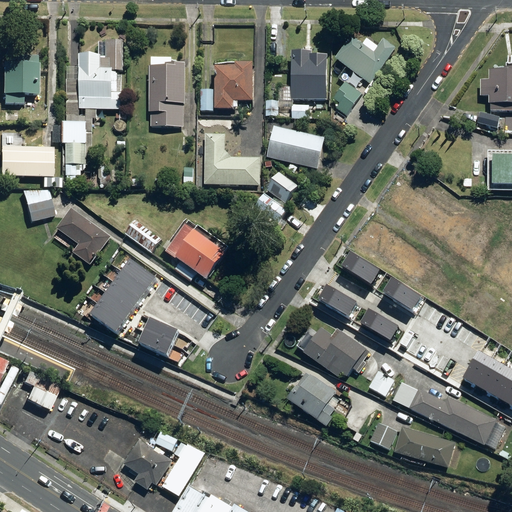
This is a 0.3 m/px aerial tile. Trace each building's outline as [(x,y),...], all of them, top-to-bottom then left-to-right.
[(338,60),(374,86),(400,50),(388,41),(378,55),(355,37),(338,60)] [(83,57),(82,110),(82,111),(123,111),(123,94),(115,94),(115,72),(125,72),(126,44),(101,43),(101,57),(83,57)] [(295,101),(331,101),(332,57),(314,57),(314,53),(296,53),(295,101)] [(152,128),(185,129),(186,105),(188,105),(189,65),(175,65),(175,59),(153,59),(152,128)] [(217,111),(237,111),(237,102),(256,103),(257,64),(239,64),(239,63),(233,62),(233,68),(218,67),(217,111)] [(5,104),(24,105),(25,96),(41,97),(41,65),(6,64),(5,104)] [(492,110),(511,110),(511,66),(507,66),(507,69),(492,69),(492,80),(483,80),(483,96),(492,96),(491,103),(492,103),(492,110)] [(203,112),(216,112),(216,91),(203,91),(203,112)] [(281,102),(268,101),(267,117),(280,117),(281,102)] [(479,123),(498,128),(501,118),(482,112),(479,123)] [(89,124),(67,123),(67,145),(69,145),(69,177),(79,177),(79,166),(85,166),(85,146),(89,145),(89,124)] [(270,159),(321,171),(328,139),(277,128),(270,159)] [(208,187),(262,187),(262,159),(235,159),(227,152),(228,136),(208,135),(208,187)] [(2,178),(55,179),(55,149),(3,148),(2,178)] [(496,183),(511,183),(511,154),(497,154),(496,183)] [(100,181),(110,181),(110,166),(100,166),(100,181)] [(196,168),(186,167),(186,184),(196,184),(196,168)] [(269,192),(288,206),(301,188),(282,174),(269,192)] [(421,218),(438,230),(453,209),(436,196),(437,195),(429,189),(428,191),(421,187),(406,207),(415,213),(413,216),(419,221),(421,218)] [(24,192),(33,223),(57,217),(50,192),(24,192)] [(258,209),(281,226),(291,212),(268,196),(258,209)] [(76,255),(93,267),(114,238),(74,210),(60,230),(82,246),(76,255)] [(460,244),(482,259),(492,245),(493,246),(500,237),(499,237),(505,228),(484,213),(480,218),(479,218),(460,244)] [(129,235),(155,255),(164,242),(138,222),(129,235)] [(166,251),(212,283),(232,255),(185,223),(166,251)] [(388,232),(372,261),(419,288),(436,259),(388,232)] [(507,249),(498,243),(485,261),(495,267),(507,249)] [(240,273),(246,277),(254,265),(249,261),(240,273)] [(409,315),(367,287),(346,318),(380,341),(392,323),(400,328),(409,315)] [(148,330),(174,348),(199,312),(173,294),(148,330)] [(100,318),(120,332),(132,314),(112,300),(100,318)] [(511,332),(511,327),(468,300),(456,319),(503,348),(511,332)] [(343,372),(349,377),(354,369),(360,373),(367,364),(365,362),(372,351),(339,328),(334,335),(323,327),(305,352),(340,376),(343,372)] [(403,336),(393,353),(412,365),(422,347),(403,336)] [(0,385),(10,365),(0,360),(0,385)] [(28,375),(22,372),(19,378),(25,381),(28,375)] [(371,387),(387,396),(396,381),(380,372),(371,387)] [(511,411),(511,381),(494,372),(481,395),(511,411)] [(27,402),(51,413),(62,388),(30,373),(25,384),(34,388),(27,402)] [(289,398),(329,426),(334,418),(324,411),(338,392),(312,374),(311,375),(308,373),(289,398)] [(73,388),(80,391),(83,384),(76,381),(73,388)] [(411,408),(486,446),(498,421),(449,397),(447,402),(421,389),(411,408)] [(372,442),(391,450),(399,432),(380,423),(372,442)] [(396,452),(450,468),(457,443),(404,427),(396,452)] [(178,439),(160,431),(155,442),(172,450),(178,439)] [(354,438),(359,442),(363,436),(358,433),(354,438)] [(134,481),(147,489),(152,482),(156,485),(172,461),(139,440),(123,464),(139,473),(134,481)] [(206,453),(189,443),(186,447),(181,444),(175,454),(181,457),(163,487),(179,497),(206,453)] [(172,511),(248,511),(234,504),(233,507),(211,495),(209,498),(189,486),(172,511)]
